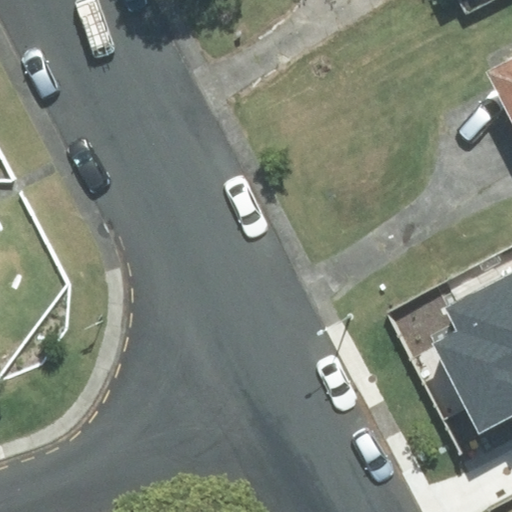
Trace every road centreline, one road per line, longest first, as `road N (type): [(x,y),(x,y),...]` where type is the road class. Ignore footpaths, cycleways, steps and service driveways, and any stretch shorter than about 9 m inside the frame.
road 1 (residential): [(290,408),(71,0)]
road 2 (residential): [(0,507),(290,408)]
